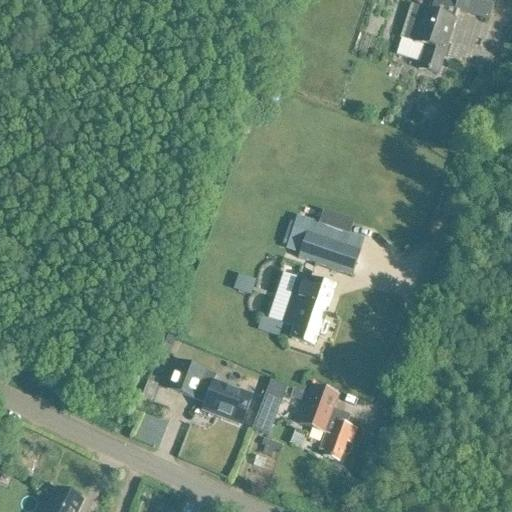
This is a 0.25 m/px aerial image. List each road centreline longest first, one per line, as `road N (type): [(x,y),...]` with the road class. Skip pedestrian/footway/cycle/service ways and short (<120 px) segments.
road 1 (residential): [(511,2),(341,511)]
road 2 (tertiary): [(251,511),(0,394)]
